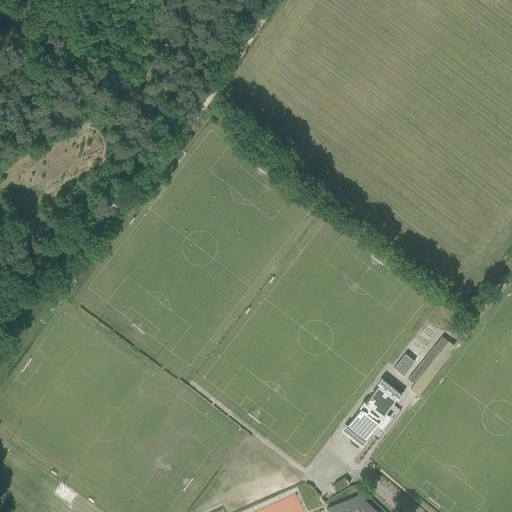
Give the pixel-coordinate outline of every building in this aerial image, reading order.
[(449,340),(441,350),(434,345),(408,379),(414,384),(410,388),(415,393),(453,344),(449,340)] [(394,367),(404,374),(415,360),(405,353),(394,367)] [(388,417),(384,414),(401,393),(382,379),(344,429),(362,443),(378,423),(381,425),(388,417)] [(345,477),(334,483),(338,490),(349,483),(345,477)] [(377,511),(359,495),(327,508),(328,511),(377,511)]
